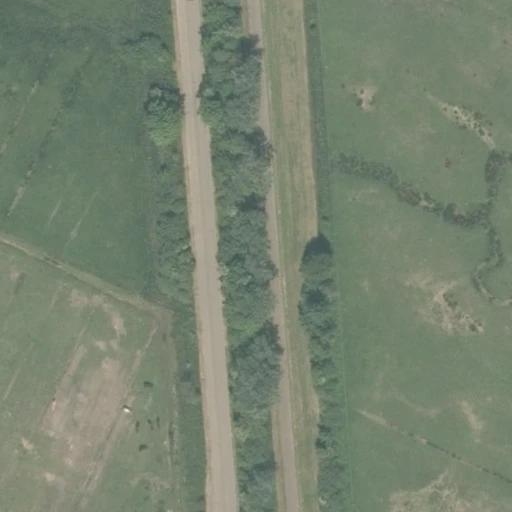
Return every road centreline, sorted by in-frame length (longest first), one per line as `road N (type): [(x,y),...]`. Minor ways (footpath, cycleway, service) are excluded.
road 1 (unclassified): [(224,511),(186,0)]
road 2 (unknown): [(303,511),(269,0)]
